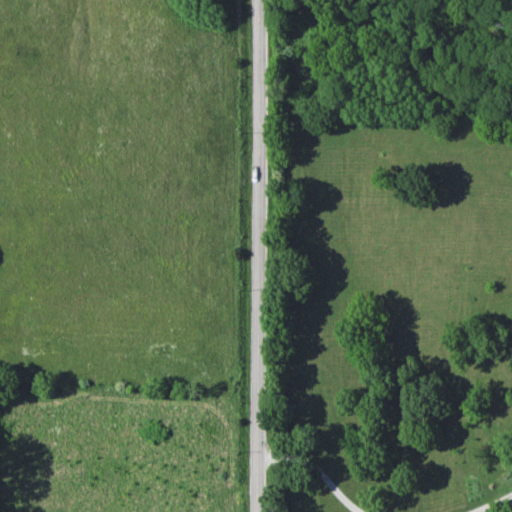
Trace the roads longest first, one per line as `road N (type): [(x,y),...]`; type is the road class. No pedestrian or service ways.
road 1 (residential): [(260,511),(264,0)]
road 2 (residential): [(261,456),(303,460),(356,511),(478,510),(511,492)]
